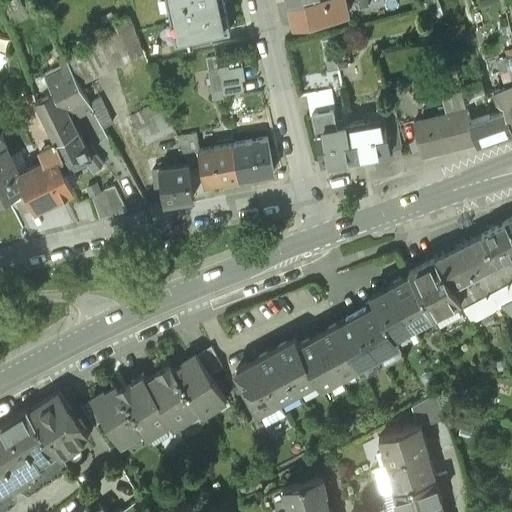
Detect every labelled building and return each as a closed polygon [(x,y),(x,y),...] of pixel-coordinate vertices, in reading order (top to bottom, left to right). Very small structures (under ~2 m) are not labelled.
[(166,0),(176,37),(231,25),(225,0),(166,0)] [(289,0),(294,19),(348,6),(346,0),(289,0)] [(485,10),(477,13),(476,8),(471,10),(478,32),(491,27),(485,10)] [(131,10),(63,45),(72,64),(79,77),(144,45),(131,10)] [(344,42),(334,44),(338,63),(348,61),(344,42)] [(334,44),(324,46),(328,65),(338,63),(334,44)] [(229,63),(218,65),(221,83),(222,91),(242,87),(240,77),(245,76),(242,62),(230,65),(229,63)] [(72,64),(46,76),(53,88),(65,108),(73,104),(78,112),(86,108),(99,135),(107,131),(103,123),(97,126),(84,101),(90,98),(88,95),(79,77),(72,64)] [(218,65),(209,66),(212,85),(221,83),(218,65)] [(479,79),(473,80),(472,76),(467,77),(468,82),(465,82),(471,99),(483,96),(479,79)] [(511,83),(495,89),(498,103),(511,99),(511,103),(511,83)] [(331,85),(305,90),(305,91),(308,91),(311,112),(312,111),(312,110),(333,106),(333,108),(335,107),(331,85)] [(65,108),(53,88),(36,96),(56,137),(76,127),(65,108)] [(112,119),(100,93),(90,98),(103,123),(112,119)] [(56,137),(36,96),(23,102),(34,126),(32,128),(41,145),(56,137)] [(103,123),(90,98),(84,101),(97,126),(103,123)] [(160,98),(127,114),(138,126),(131,130),(138,145),(175,127),(160,98)] [(350,123),(336,125),(333,108),(333,106),(312,110),(312,111),(321,162),(356,156),(350,123)] [(511,106),(503,109),(509,114),(511,126),(511,106)] [(395,108),(383,110),(384,117),(385,117),(390,150),(402,148),(395,108)] [(469,108),(446,113),(453,146),(476,140),(469,120),(471,119),(469,108)] [(471,119),(469,120),(476,140),(511,128),(511,126),(509,114),(503,109),(471,119)] [(446,113),(414,120),(422,153),(453,146),(446,113)] [(384,117),(350,123),(356,156),(390,150),(385,117),(384,117)] [(92,153),(78,126),(76,127),(56,137),(63,153),(59,155),(64,165),(92,153)] [(197,132),(178,134),(189,161),(190,168),(202,167),(198,150),(200,150),(197,132)] [(56,137),(41,145),(46,155),(20,168),(26,179),(36,201),(73,184),(64,165),(59,155),(63,153),(56,137)] [(267,138),(232,144),(238,176),(273,170),(267,138)] [(7,140),(0,143),(0,195),(7,192),(5,189),(11,186),(26,179),(20,168),(7,140)] [(200,150),(198,150),(202,167),(204,183),(238,176),(232,144),(200,150)] [(189,161),(171,163),(170,160),(158,162),(164,201),(193,196),(190,168),(189,161)] [(26,179),(11,186),(22,208),(36,201),(26,179)] [(114,183),(104,187),(112,212),(113,213),(127,208),(114,183)] [(104,187),(92,192),(99,215),(112,212),(104,187)] [(511,235),(506,223),(481,235),(499,263),(511,256),(511,235)] [(499,263),(481,235),(456,248),(475,276),(499,263)] [(452,288),(475,276),(456,248),(434,258),(452,288)] [(475,276),(452,288),(461,303),(472,321),(511,300),(511,256),(499,263),(475,276)] [(434,258),(408,271),(410,273),(433,317),(461,303),(452,288),(434,258)] [(433,317),(410,273),(390,284),(394,293),(413,327),(433,317)] [(413,327),(394,293),(347,318),(371,363),(418,337),(413,327)] [(359,366),(337,324),(318,335),(340,377),(359,366)] [(340,377),(318,335),(299,345),(317,380),(321,387),(340,377)] [(299,345),(295,337),(276,347),(298,390),(317,380),(299,345)] [(211,346),(197,355),(210,375),(222,367),(211,346)] [(298,390),(276,347),(256,358),(279,400),(298,390)] [(197,355),(174,370),(200,411),(210,404),(214,409),(226,400),(210,375),(197,355)] [(279,400),(256,358),(237,368),(245,384),(259,411),(260,410),(262,415),(266,423),(286,412),(279,400)] [(174,370),(163,377),(159,371),(146,379),(172,421),(183,414),(187,419),(200,411),(174,370)] [(143,374),(131,382),(135,387),(123,395),(142,425),(145,430),(156,423),(160,429),(172,421),(146,379),(143,374)] [(123,395),(115,383),(91,399),(104,419),(122,446),(135,437),(132,431),(142,425),(123,395)] [(259,411),(245,384),(234,389),(251,421),(262,415),(260,410),(259,411)] [(436,390),(412,402),(418,420),(420,419),(421,422),(443,415),(436,390)] [(57,392),(30,411),(59,455),(86,437),(57,392)] [(91,399),(82,405),(95,426),(104,419),(91,399)] [(27,409),(0,425),(0,487),(3,486),(16,478),(56,453),(27,409)] [(418,420),(378,433),(382,444),(381,444),(386,460),(427,448),(429,447),(421,422),(420,419),(418,420)] [(427,448),(386,460),(389,472),(388,473),(392,487),(435,475),(436,474),(427,448)] [(56,453),(16,478),(27,497),(69,471),(56,453)] [(321,471),(283,481),(287,498),(285,499),(288,511),(292,511),(329,503),(321,471)] [(435,475),(392,487),(396,499),(395,499),(399,511),(407,511),(442,501),(443,501),(435,475)] [(138,499),(124,477),(112,485),(116,490),(117,489),(129,508),(122,511),(144,511),(137,500),(138,499)] [(3,486),(0,487),(0,506),(2,506),(5,510),(15,504),(3,486)] [(445,511),(442,501),(407,511),(445,511)] [(331,511),(329,503),(292,511),(331,511)]
